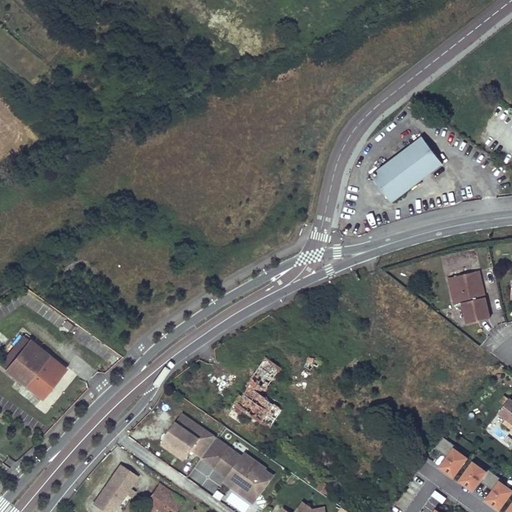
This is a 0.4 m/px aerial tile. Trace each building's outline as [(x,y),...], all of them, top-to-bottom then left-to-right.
[(422,137),(372,175),(392,202),(442,164),(422,137)] [(455,305),(463,303),(458,285),(476,281),(481,280),(479,272),(449,279),(455,305)] [(485,298),(481,280),(476,281),(480,299),(485,298)] [(476,281),(458,285),(463,303),(467,323),(490,318),(485,298),(480,299),(476,281)] [(80,332),(66,321),(62,325),(70,332),(69,334),(74,339),(80,332)] [(73,342),(78,347),(87,337),(81,333),(73,342)] [(23,336),(0,365),(3,366),(9,359),(12,362),(29,340),(23,336)] [(41,398),(65,369),(29,340),(12,362),(9,359),(3,366),(6,369),(5,370),(41,398)] [(265,389),(280,368),(265,358),(246,386),(248,387),(239,401),(237,399),(232,407),(244,416),(247,411),(269,427),(281,410),(258,393),(262,387),(265,389)] [(319,363),(309,358),(304,366),(311,370),(314,364),(317,367),(319,363)] [(511,399),(510,399),(500,413),(507,418),(511,422),(511,399)] [(215,438),(216,437),(181,413),(164,439),(187,455),(190,450),(201,458),(215,438)] [(242,457),(215,438),(201,458),(215,469),(218,465),(230,473),(232,471),(235,474),(230,482),(241,490),(245,484),(259,494),(272,475),(264,470),(265,468),(244,453),(242,457)] [(467,458),(454,449),(456,447),(443,438),(435,449),(447,458),(440,468),(453,477),(467,458)] [(187,455),(164,439),(160,444),(184,460),(187,455)] [(486,486),(494,475),(487,470),(485,472),(473,463),(459,481),(472,491),(479,481),(486,486)] [(259,494),(245,484),(241,490),(230,482),(235,474),(232,471),(230,473),(218,465),(215,469),(227,477),(224,482),(253,503),(259,494)] [(120,466),(94,503),(106,511),(112,511),(137,477),(120,466)] [(511,491),(500,482),(501,480),(494,475),(486,486),(493,491),(486,501),(499,510),(511,491)] [(325,495),(329,487),(322,482),(317,489),(325,495)] [(158,484),(146,500),(162,511),(172,511),(182,500),(158,484)] [(435,489),(432,495),(443,502),(446,496),(435,489)] [(288,511),(283,508),(280,511),(324,511),(323,507),(313,509),(302,502),(294,511),(288,511)]
